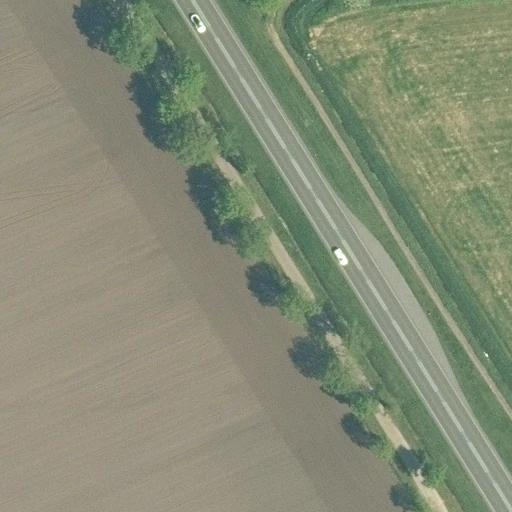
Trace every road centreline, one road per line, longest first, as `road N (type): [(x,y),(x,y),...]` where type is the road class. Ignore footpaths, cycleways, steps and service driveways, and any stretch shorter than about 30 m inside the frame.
road 1 (trunk): [(511,511),(192,0)]
road 2 (unclassified): [(125,0),(437,511)]
